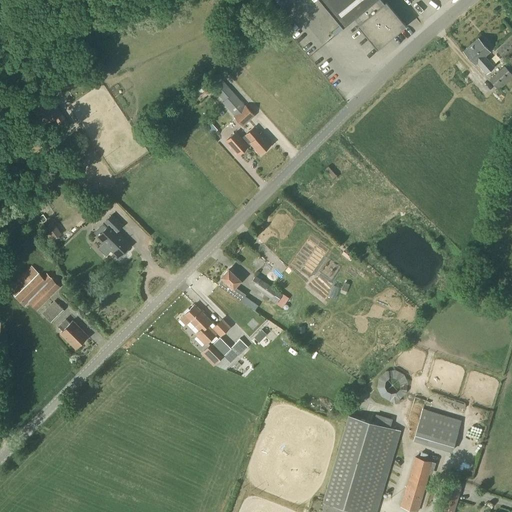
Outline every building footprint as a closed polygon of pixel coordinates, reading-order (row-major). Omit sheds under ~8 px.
[(318,0),(343,29),(354,19),(358,24),(356,26),(377,50),(406,26),(386,2),(384,3),(381,0),(318,0)] [(511,37),(496,51),(504,59),(511,51),(511,37)] [(495,67),(485,56),(490,52),(478,38),(463,51),(475,65),(477,64),(486,74),(495,67)] [(498,91),(511,78),(511,74),(504,66),(489,80),(498,91)] [(244,125),(254,116),(249,110),(234,93),(223,80),(217,75),(208,84),(207,82),(200,88),(206,95),(212,90),(224,102),(222,103),(239,121),(244,125)] [(62,81),(52,83),(53,92),(74,86),(79,85),(76,76),(73,77),(62,80),(62,81)] [(62,114),(49,95),(36,103),(30,107),(40,123),(47,119),(49,122),(53,119),(61,132),(70,126),(62,113),(62,114)] [(260,133),(254,126),(242,138),(236,131),(225,141),(238,156),(249,146),(251,144),(260,154),(272,144),(261,132),(260,133)] [(103,224),(94,234),(97,238),(119,258),(121,254),(124,255),(126,254),(128,251),(127,248),(131,245),(117,232),(122,226),(111,215),(104,223),(108,226),(107,228),(103,224)] [(51,242),(62,234),(53,221),(42,229),(51,242)] [(347,247),(342,243),(339,248),(343,252),(347,247)] [(31,266),(6,290),(11,295),(13,294),(15,296),(24,306),(29,302),(37,310),(60,287),(51,277),(50,278),(47,275),(44,278),(38,273),(36,270),(31,266)] [(242,301),(246,294),(235,286),(240,281),(229,270),(222,277),(223,279),(217,285),(221,288),(242,301)] [(271,299),(277,290),(256,275),(250,284),(271,299)] [(277,290),(271,299),(276,303),(282,294),(277,290)] [(318,291),(316,294),(325,302),(327,299),(318,291)] [(259,309),(262,303),(251,297),(248,303),(259,309)] [(65,311),(55,301),(43,313),(52,323),(65,311)] [(212,322),(195,305),(184,315),(180,319),(186,325),(190,321),(199,330),(194,334),(206,345),(217,334),(221,337),(231,327),(223,318),(215,325),(212,322)] [(307,318),(318,327),(325,317),(315,309),(307,318)] [(70,323),(66,319),(58,326),(62,330),(60,333),(76,349),(88,336),(72,321),(70,323)] [(274,338),(278,334),(269,325),(265,330),(274,338)] [(260,338),(268,348),(274,343),(266,334),(260,338)] [(211,343),(201,354),(213,366),(219,361),(225,367),(238,355),(247,346),(239,339),(230,348),(223,355),(212,344),(211,343)] [(251,353),(249,361),(259,364),(261,356),(251,353)] [(254,378),(258,369),(252,367),(248,375),(254,378)] [(411,393),(404,370),(381,376),(387,400),(411,393)] [(452,452),(461,420),(421,409),(412,440),(452,452)] [(376,511),(401,430),(349,415),(322,502),(325,503),(322,511),(376,511)] [(432,475),(435,463),(414,457),(399,506),(418,511),(429,474),(432,475)] [(453,511),(461,486),(448,482),(438,511),(453,511)]
